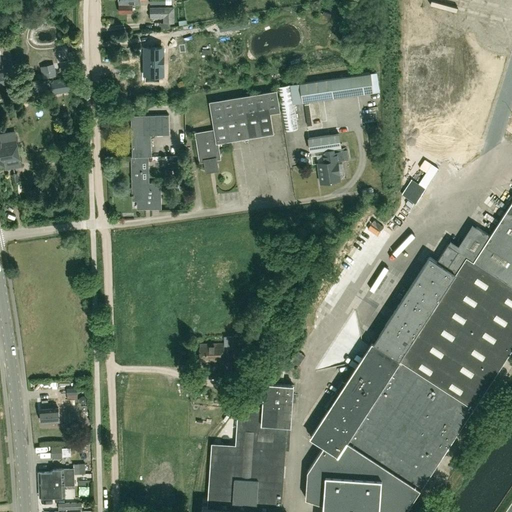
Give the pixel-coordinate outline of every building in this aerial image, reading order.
[(140,5),(139,0),(118,0),(119,6),(119,12),(126,12),(126,6),(140,5)] [(428,0),(493,20),(499,0),(428,0)] [(173,7),(150,8),(150,17),(164,17),(164,22),(159,23),(159,28),(169,28),(169,22),(173,22),(173,7)] [(208,25),(190,28),(191,38),(210,35),(208,25)] [(148,58),(148,84),(163,84),(163,75),(165,74),(165,58),(148,58)] [(191,72),(191,60),(167,60),(168,73),(191,72)] [(72,64),(60,66),(61,73),(73,71),(72,64)] [(42,67),(44,78),(55,75),(53,65),(42,67)] [(371,73),(331,79),(334,98),(373,92),(371,73)] [(0,76),(0,87),(10,86),(8,75),(0,76)] [(54,90),(72,88),(70,77),(52,80),(54,90)] [(334,98),(331,79),(300,84),(303,102),(334,98)] [(195,133),(200,162),(205,161),(206,169),(216,167),(215,159),(220,159),(217,142),(273,133),(269,113),(279,112),(276,91),(210,102),(215,130),(195,133)] [(168,115),(130,116),(131,157),(151,157),(150,135),(168,135),(168,115)] [(0,154),(18,151),(15,133),(3,135),(5,142),(0,143),(0,154)] [(339,135),(309,139),(311,152),(341,147),(339,135)] [(18,151),(0,154),(0,165),(20,162),(18,151)] [(349,159),(348,151),(315,155),(316,163),(318,163),(320,183),(340,180),(338,161),(349,159)] [(140,172),(132,172),(133,199),(138,200),(138,208),(160,207),(159,184),(153,184),(152,172),(140,172)] [(482,183),(476,196),(480,199),(486,186),(482,183)] [(372,342),(355,368),(310,437),(319,443),(323,446),(308,470),(305,498),(324,504),(323,511),(405,511),(411,502),(412,503),(412,502),(412,501),(420,489),(420,490),(421,489),(421,490),(422,489),(421,489),(421,488),(429,476),(430,475),(429,475),(438,462),(439,461),(438,461),(447,449),(448,448),(447,448),(455,435),(456,436),(456,435),(456,434),(464,422),(465,421),(473,408),(473,409),(500,368),(511,349),(511,201),(506,210),(490,235),(476,226),(460,252),(448,244),(437,261),(430,257),(373,343),(372,342)] [(259,326),(257,335),(267,337),(269,328),(259,326)] [(224,344),(200,344),(200,362),(224,362),(224,344)] [(296,350),(290,360),(299,366),(305,356),(296,350)] [(275,358),(273,378),(284,379),(285,358),(275,358)] [(253,365),(234,365),(234,374),(252,374),(253,365)] [(244,406),(238,405),(236,445),(212,444),(208,507),(202,507),(201,511),(280,511),(286,425),(291,426),(294,385),(264,383),(263,407),(244,406)] [(67,388),(68,399),(77,399),(77,394),(77,388),(67,388)] [(65,405),(66,405),(66,399),(58,400),(59,407),(41,409),(42,422),(60,421),(60,420),(66,419),(65,405)] [(62,458),(62,456),(62,447),(61,446),(52,446),(52,458),(62,458)] [(64,474),(74,474),(74,473),(85,473),(85,463),(74,463),(74,468),(53,469),(53,471),(39,472),(39,485),(54,484),(53,479),(55,479),(54,476),(64,475),(64,474)] [(75,484),(74,474),(64,474),(64,475),(54,476),(55,479),(53,479),(54,484),(39,485),(40,496),(65,495),(65,485),(75,484)] [(86,483),(86,493),(97,493),(97,483),(86,483)]
